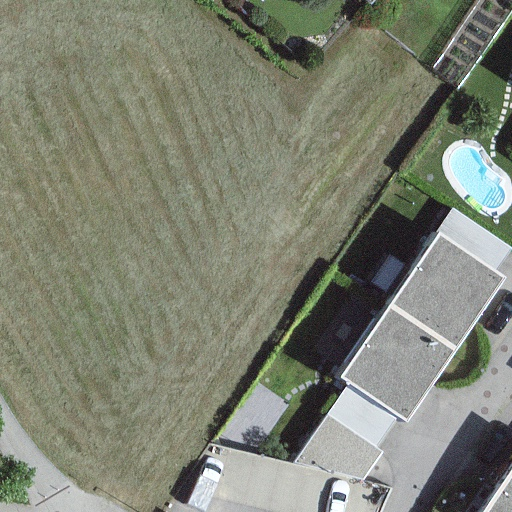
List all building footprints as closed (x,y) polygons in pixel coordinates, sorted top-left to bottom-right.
[(438,232),(495,271),(511,249),(450,208),(435,231),(438,232)] [(438,232),(389,305),(455,352),(506,278),(495,271),(438,232)] [(405,424),(455,352),(389,305),(338,378),(347,384),(395,417),(405,424)] [(374,447),(395,417),(347,384),(326,415),(374,447)] [(380,453),(374,447),(326,415),(293,464),(362,481),(380,453)] [(511,511),(511,468),(482,511),(511,511)]
